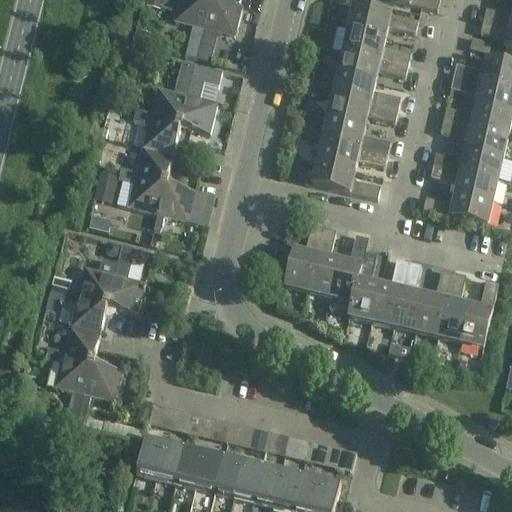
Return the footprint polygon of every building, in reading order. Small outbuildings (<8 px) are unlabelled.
[(195,63),(199,49),(203,32),(204,31),(211,6),(209,3),(198,0),(174,0),(180,1),(174,26),(191,30),(183,60),(195,63)] [(426,0),(372,0),(421,12),(437,15),(439,3),(426,0)] [(339,4),(332,2),(330,9),(337,11),(339,4)] [(203,32),(199,49),(206,51),(210,34),(233,40),(241,10),(215,4),(211,6),(204,31),(203,32)] [(348,33),(385,41),(387,32),(415,39),(418,26),(353,11),(348,33)] [(511,32),(511,19),(486,13),(483,26),(511,32)] [(511,56),(511,32),(483,26),(480,39),(507,45),(505,55),(511,56)] [(383,52),(385,41),(348,33),(342,55),(408,70),(410,58),(383,52)] [(405,83),(408,70),(342,55),(337,78),(375,86),(377,76),(405,83)] [(453,81),(511,94),(511,70),(485,65),(483,75),(456,69),(453,81)] [(186,101),(194,70),(181,67),(173,98),(157,94),(151,118),(136,114),(134,119),(177,130),(180,127),(186,101)] [(186,101),(180,127),(184,133),(208,139),(216,109),(199,104),(203,87),(218,91),(222,77),(194,70),(186,101)] [(372,97),(375,86),(337,78),(332,100),(397,115),(400,103),(372,97)] [(511,117),(511,94),(453,81),(450,94),(477,100),(475,110),(511,117)] [(394,127),(397,115),(332,100),(327,122),(365,130),(367,121),(394,127)] [(508,140),(511,123),(511,117),(475,110),(473,120),(446,114),(443,126),(508,140)] [(179,134),(177,130),(134,119),(133,126),(149,130),(143,153),(173,160),(179,134)] [(362,141),(365,130),(327,122),(322,144),(387,159),(390,147),(362,141)] [(503,163),(508,140),(443,126),(440,138),(467,145),(465,154),(503,163)] [(384,172),(387,159),(322,144),(316,166),(354,175),(356,165),(384,172)] [(166,185),(173,160),(143,153),(137,176),(121,172),(120,178),(162,188),(166,185)] [(497,185),(503,163),(465,154),(463,164),(436,158),(433,170),(497,185)] [(352,185),(354,175),(316,166),(311,189),(376,204),(379,192),(352,185)] [(492,207),(497,185),(433,170),(430,182),(457,189),(455,199),(492,207)] [(116,181),(100,177),(94,203),(110,207),(116,181)] [(157,219),(165,192),(162,188),(120,178),(118,184),(122,185),(116,209),(157,219)] [(157,219),(153,234),(159,236),(163,221),(187,227),(194,197),(168,190),(165,192),(157,219)] [(487,230),(492,207),(455,199),(453,209),(425,202),(423,215),(487,230)] [(92,221),(88,234),(107,239),(110,227),(92,221)] [(308,298),(323,233),(311,230),(305,258),(294,255),(285,293),(308,298)] [(330,303),(339,266),(329,263),(335,236),(323,233),(308,298),(330,303)] [(367,243),(355,240),(349,268),(339,266),(330,303),(352,308),(364,258),(365,258),(368,244),(367,243)] [(376,261),(365,258),(364,258),(352,308),(349,322),(371,327),(379,290),(370,288),(376,261)] [(137,318),(144,289),(127,284),(131,269),(119,265),(115,281),(108,307),(111,312),(137,318)] [(393,332),(408,268),(396,265),(390,293),(379,290),(371,327),(393,332)] [(416,337),(424,300),(415,298),(421,271),(408,268),(393,332),(416,337)] [(115,281),(86,273),(79,297),(63,293),(62,298),(104,310),(108,307),(115,281)] [(438,342),(453,278),(441,275),(434,303),(424,300),(416,337),(438,342)] [(460,347),(469,311),(459,309),(466,281),(453,278),(438,342),(460,347)] [(469,311),(460,347),(483,352),(498,288),(485,285),(479,313),(469,311)] [(107,315),(104,310),(62,298),(60,304),(76,308),(70,332),(101,340),(107,315)] [(177,313),(156,308),(152,322),(174,327),(177,313)] [(94,365),(101,340),(70,332),(64,355),(48,351),(46,358),(89,368),(94,365)] [(72,396),(67,419),(78,422),(80,414),(84,399),(91,372),(89,368),(46,358),(45,364),(61,368),(55,391),(72,396)] [(84,399),(80,414),(86,416),(90,401),(114,407),(122,376),(96,369),(91,372),(84,399)] [(156,431),(160,412),(152,410),(148,429),(156,431)] [(187,438),(192,420),(184,418),(180,437),(187,438)] [(192,420),(187,438),(195,440),(199,421),(192,420)] [(226,447),(230,428),(223,427),(218,446),(226,447)] [(241,451),(246,432),(230,428),(226,447),(241,451)] [(265,456),(270,438),(254,434),(250,453),(265,456)] [(270,438),(265,456),(273,458),(277,439),(270,438)] [(156,484),(165,447),(145,443),(136,479),(156,484)] [(304,466),(309,447),(300,445),(296,464),(304,466)] [(176,488),(184,452),(165,447),(156,484),(176,488)] [(309,447),(304,466),(311,467),(316,448),(309,447)] [(194,493),(203,456),(184,452),(176,488),(194,493)] [(351,476),(356,458),(340,454),(336,473),(351,476)] [(214,497),(222,461),(203,456),(194,493),(214,497)] [(233,501),(242,465),(222,461),(214,497),(233,501)] [(253,506),(262,470),(242,465),(233,501),(253,506)] [(273,510),(281,474),(262,470),(253,506),(273,510)] [(279,511),(293,511),(301,479),(281,474),(273,510),(279,511)] [(313,511),(320,483),(301,479),(293,511),(313,511)] [(320,483),(313,511),(334,511),(340,488),(320,483)]
